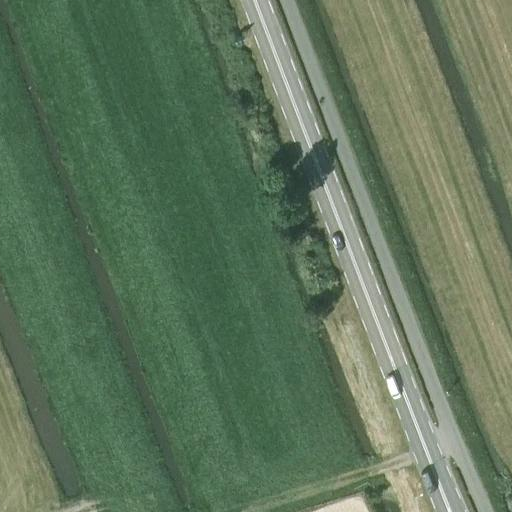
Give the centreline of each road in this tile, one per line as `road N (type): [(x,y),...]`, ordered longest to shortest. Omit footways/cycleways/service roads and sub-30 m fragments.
road 1 (unclassified): [(486,511),(286,0)]
road 2 (primary): [(450,511),(253,0)]
